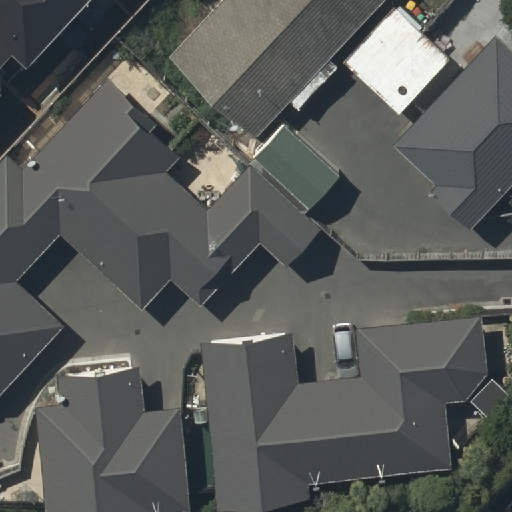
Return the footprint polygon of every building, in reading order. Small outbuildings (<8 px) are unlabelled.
[(0,0),(0,94),(86,0),(0,0)] [(350,0),(190,0),(166,26),(253,105),(350,0)] [(511,146),(511,24),(487,2),(388,113),(432,152),(427,158),(469,195),(511,146)] [(278,233),(308,201),(241,138),(201,180),(163,145),(178,128),(149,101),(154,96),(106,52),(19,145),(6,134),(0,140),(0,366),(63,300),(13,254),(59,205),(135,276),(167,243),(194,269),(252,208),(278,233)] [(334,148),(279,98),(250,131),(304,180),(334,148)] [(292,301),(189,312),(207,473),(313,462),(312,450),(449,435),(442,377),(460,375),(480,346),(474,288),(350,302),(355,345),(298,351),(292,301)] [(134,336),(51,345),(55,380),(34,382),(46,490),(188,474),(178,376),(139,381),(134,336)]
